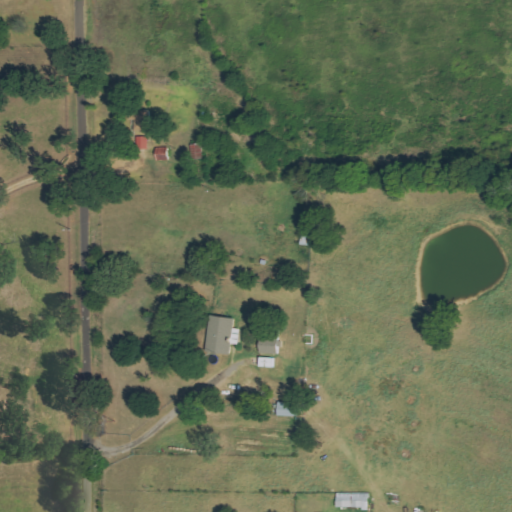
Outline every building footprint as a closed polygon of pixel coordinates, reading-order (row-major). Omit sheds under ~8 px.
[(149,137),(139,137),(139,149),(149,150),(149,137)] [(159,161),(171,160),(170,147),(158,148),(159,161)] [(207,351),(232,356),(238,320),(213,315),(207,351)] [(281,339),(263,338),(262,354),(280,355),(281,339)] [(280,416),(298,416),(299,402),(280,402),(280,416)]
